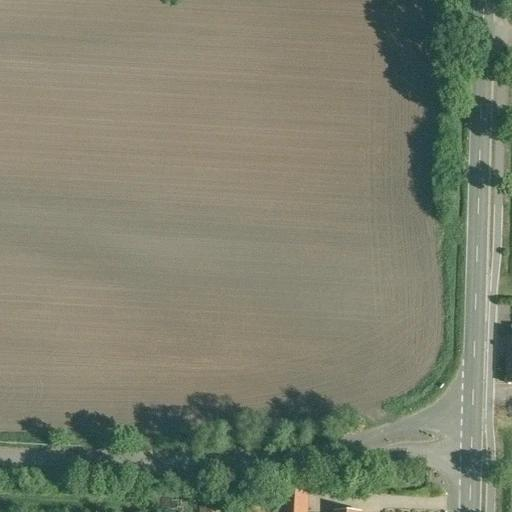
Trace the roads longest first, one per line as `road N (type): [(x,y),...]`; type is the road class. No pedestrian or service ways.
road 1 (unclassified): [(0,453),(301,461),(401,440),(471,444)]
road 2 (secondary): [(471,444),(484,0)]
